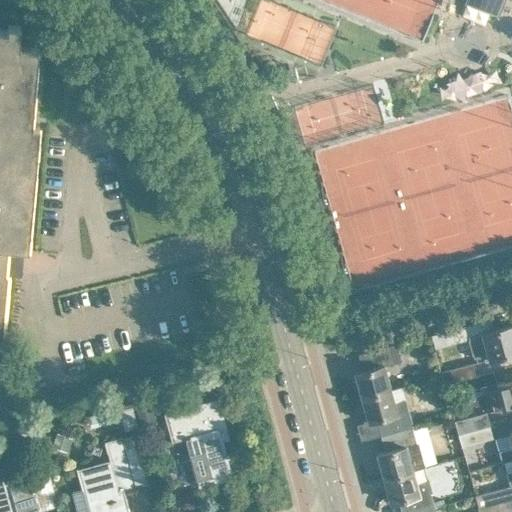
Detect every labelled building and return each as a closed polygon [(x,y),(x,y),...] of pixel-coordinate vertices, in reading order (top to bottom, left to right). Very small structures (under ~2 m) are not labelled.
[(511,0),(466,0),(465,3),(497,16),(504,0),(511,0)] [(0,356),(7,274),(8,266),(23,268),(25,255),(9,254),(10,246),(25,248),(27,248),(38,125),(31,124),(38,47),(19,45),(21,26),(8,24),(8,29),(0,28),(0,356)] [(511,325),(478,334),(468,337),(474,359),(483,356),(485,361),(511,353),(511,325)] [(390,387),(384,365),(398,361),(394,344),(360,353),(364,369),(354,372),(360,395),(390,387)] [(444,384),(475,375),(471,363),(441,372),(444,384)] [(511,379),(496,384),(500,399),(491,402),(494,411),(511,406),(511,379)] [(394,402),(390,387),(360,395),(367,421),(378,418),(382,434),(411,426),(404,399),(394,402)] [(218,397),(181,408),(164,412),(172,441),(185,437),(189,454),(198,485),(213,481),(217,480),(230,476),(232,476),(223,440),(219,427),(226,425),(218,397)] [(490,425),(489,423),(487,412),(454,420),(457,433),(488,425),(490,425)] [(492,438),(491,436),(488,425),(457,433),(461,447),(492,438)] [(422,466),(412,427),(411,426),(382,434),(387,450),(376,453),(383,477),(422,466)] [(511,432),(509,434),(511,446),(511,447),(498,451),(501,463),(504,462),(511,459),(511,432)] [(128,511),(122,488),(125,488),(122,478),(131,476),(134,485),(148,481),(137,443),(124,447),(121,436),(108,440),(113,456),(108,458),(75,467),(87,511),(128,511)] [(511,459),(504,462),(510,486),(475,495),(478,508),(511,498),(511,459)] [(413,511),(434,507),(422,466),(383,477),(390,502),(400,499),(403,511),(413,511)] [(30,482),(18,485),(15,475),(0,479),(0,511),(38,511),(38,509),(56,504),(57,509),(58,508),(49,473),(47,474),(48,475),(29,480),(30,482)] [(511,498),(478,508),(479,511),(508,511),(511,511),(511,498)]
